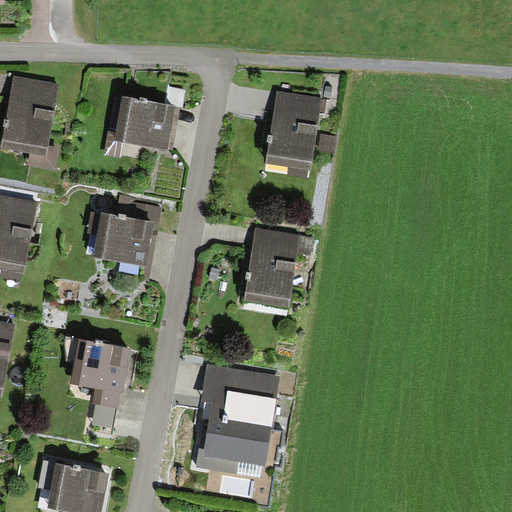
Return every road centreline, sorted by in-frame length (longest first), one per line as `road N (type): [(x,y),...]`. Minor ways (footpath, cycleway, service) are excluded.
road 1 (residential): [(0,52),(221,59),(140,511)]
road 2 (track): [(221,59),(511,74)]
